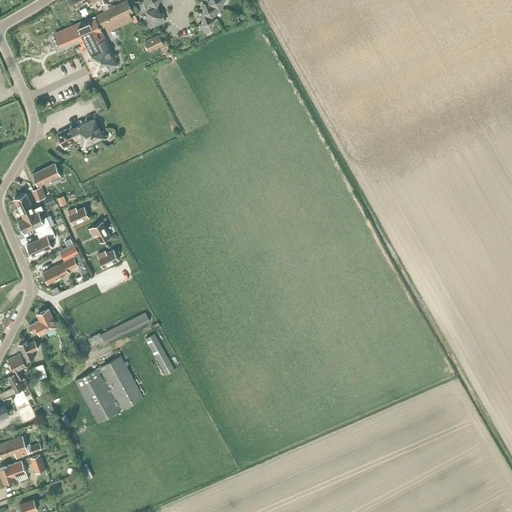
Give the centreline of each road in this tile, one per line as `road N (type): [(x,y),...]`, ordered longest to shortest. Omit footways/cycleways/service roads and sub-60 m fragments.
road 1 (unclassified): [(0,195),(34,127),(0,40)]
road 2 (unclassified): [(0,351),(27,291),(0,204)]
